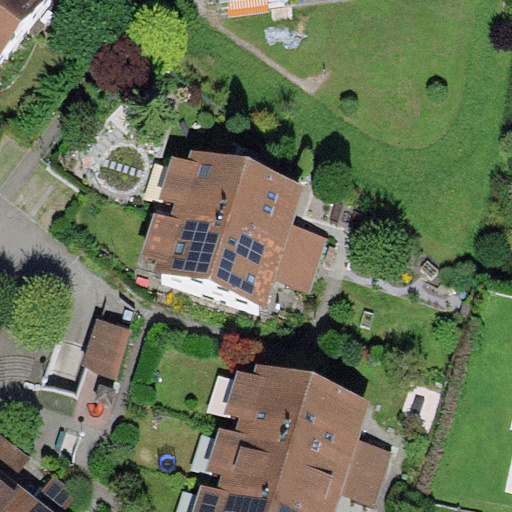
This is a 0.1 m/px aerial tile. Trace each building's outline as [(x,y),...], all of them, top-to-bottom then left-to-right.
[(0,0),(0,81),(56,0),(0,0)] [(307,210),(183,173),(167,231),(288,268),(307,210)] [(149,290),(270,327),(288,268),(167,231),(149,290)] [(331,253),(310,246),(293,298),(315,305),(331,253)] [(134,338),(103,330),(91,374),(122,383),(134,338)] [(371,422),(253,382),(234,436),(352,477),(371,422)] [(234,436),(215,492),(273,511),(341,511),(352,477),(234,436)] [(27,461),(8,447),(0,456),(0,472),(11,481),(27,461)] [(379,511),(395,461),(372,454),(356,505),(378,511),(379,511)] [(0,511),(34,511),(0,485),(0,511)] [(64,511),(74,500),(56,486),(42,504),(51,511),(64,511)] [(273,511),(215,492),(207,511),(273,511)]
